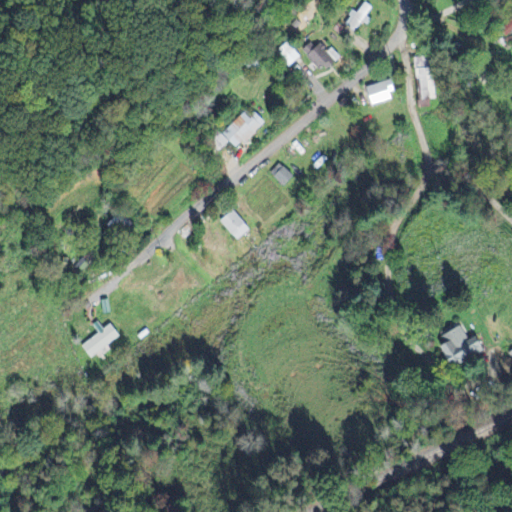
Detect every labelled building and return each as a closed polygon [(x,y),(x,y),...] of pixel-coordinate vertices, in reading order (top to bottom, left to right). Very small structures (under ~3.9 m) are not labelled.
[(345,26),(356,33),(362,23),(365,25),(375,9),(365,3),(358,14),(354,11),(345,26)] [(334,49),(331,52),(323,44),(308,57),(324,75),(342,58),(334,49)] [(396,101),(394,93),(398,92),(396,81),(368,88),(372,107),(396,101)] [(230,141),(239,151),(266,123),(257,114),(253,117),(247,111),(215,142),(222,149),(230,141)] [(297,178),(282,164),(273,175),(288,188),(297,178)] [(237,241),(250,229),(234,212),(221,224),(237,241)] [(91,359),(124,340),(115,325),(102,332),(103,334),(84,346),(91,359)] [(490,351),(484,337),(473,342),(466,328),(444,338),(457,367),(490,351)]
